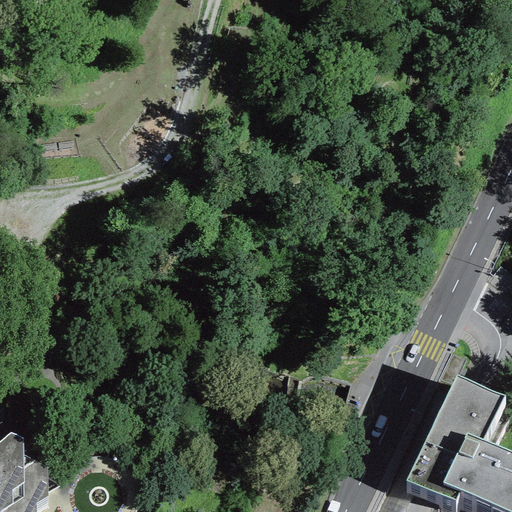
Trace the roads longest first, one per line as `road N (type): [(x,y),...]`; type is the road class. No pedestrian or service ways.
road 1 (secondary): [(511,171),(345,511)]
road 2 (track): [(215,0),(191,111),(166,151),(126,181),(25,217)]
